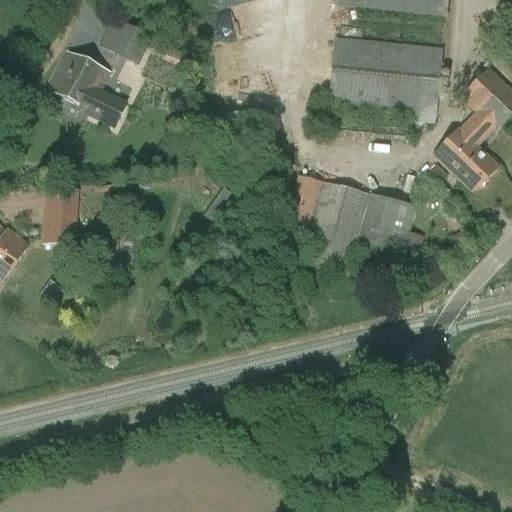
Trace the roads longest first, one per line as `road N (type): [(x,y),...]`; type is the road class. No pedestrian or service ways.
road 1 (unclassified): [(349,511),(400,390),(442,320),(511,247)]
road 2 (track): [(366,466),(479,511)]
